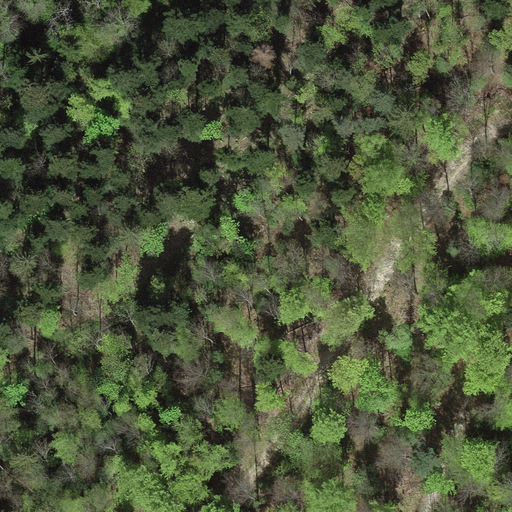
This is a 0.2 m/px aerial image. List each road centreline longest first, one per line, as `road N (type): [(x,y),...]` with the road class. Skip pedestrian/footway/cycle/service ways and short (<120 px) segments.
road 1 (track): [(0,379),(165,280),(344,48),(413,8),(511,10)]
road 2 (track): [(511,128),(473,145),(284,433),(217,511)]
road 3 (track): [(420,511),(511,313)]
